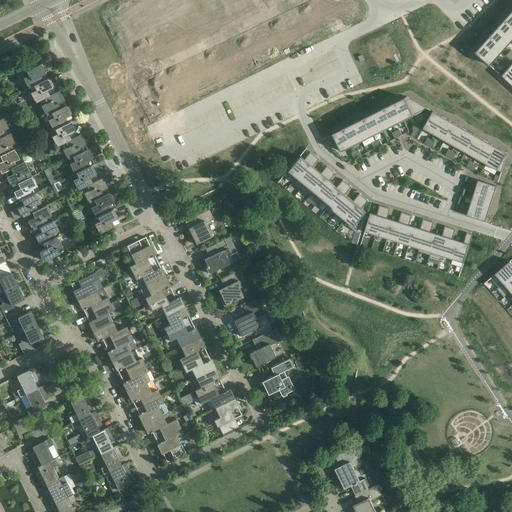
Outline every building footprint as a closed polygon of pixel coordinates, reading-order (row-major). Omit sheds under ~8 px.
[(511,41),(511,26),(504,20),(497,28),(511,41)] [(505,49),(511,41),(497,28),(490,36),(505,49)] [(386,35),(367,45),(380,71),(400,62),(386,35)] [(497,57),(505,49),(490,36),(483,44),(497,57)] [(490,66),(497,57),(483,44),(475,53),(490,66)] [(28,88),(48,78),(41,64),(21,73),(28,88)] [(510,83),(511,80),(511,64),(501,76),(510,83)] [(55,93),(48,78),(28,88),(35,103),(38,101),(55,93)] [(58,91),(55,93),(38,101),(45,115),(65,105),(58,91)] [(407,97),(394,103),(403,121),(414,116),(427,109),(428,108),(407,97)] [(394,103),(384,108),(393,126),(403,121),(394,103)] [(48,121),(53,130),(69,122),(73,121),(65,105),(45,115),(42,117),(44,122),(48,121)] [(384,108),(374,113),(383,131),(393,126),(384,108)] [(433,111),(423,129),(434,135),(444,117),(433,111)] [(374,113),(364,118),(372,136),(383,131),(374,113)] [(444,117),(434,135),(444,141),(454,123),(444,117)] [(364,118),(353,124),(362,141),(372,136),(364,118)] [(0,137),(9,133),(2,119),(0,119),(0,137)] [(60,145),(76,136),(69,122),(53,130),(49,132),(56,146),(60,145)] [(454,123),(444,141),(455,146),(465,129),(454,123)] [(353,124),(343,129),(352,146),(362,141),(353,124)] [(343,129),(333,134),(333,135),(336,141),(341,152),(352,146),(343,129)] [(465,129),(455,146),(465,152),(475,135),(465,129)] [(0,137),(0,155),(14,149),(17,148),(9,133),(0,137)] [(60,145),(67,159),(87,149),(80,135),(76,136),(60,145)] [(336,141),(333,135),(322,140),(324,144),(326,146),(336,141)] [(475,135),(465,152),(476,158),(486,141),(475,135)] [(486,141),(476,158),(486,164),(496,147),(486,141)] [(496,147),(486,164),(501,172),(501,173),(507,153),(496,147)] [(5,172),(21,164),(14,149),(0,155),(0,171),(1,174),(5,172)] [(87,149),(67,159),(74,174),(91,166),(94,164),(87,149)] [(299,156),(285,173),(293,180),(314,156),(310,152),(303,160),(299,156)] [(314,156),(293,180),(294,181),(296,179),(303,185),(301,187),(302,187),(316,170),(312,167),(318,159),(314,156)] [(40,163),(44,170),(49,167),(45,160),(40,163)] [(24,162),(21,164),(5,172),(11,186),(31,177),(24,162)] [(77,190),(81,188),(98,180),(91,166),(74,174),(70,176),(77,190)] [(316,170),(302,187),(310,194),(331,169),(326,166),(320,174),(316,170)] [(331,169),(310,194),(318,201),(333,184),(329,181),(335,173),(331,169)] [(19,201),(35,193),(38,191),(31,177),(11,186),(19,201)] [(81,188),(88,203),(108,193),(101,178),(98,180),(81,188)] [(333,184),(318,201),(327,208),(347,183),(343,180),(337,187),(333,184)] [(474,192),(493,198),(497,186),(478,180),(474,192)] [(347,183),(327,208),(335,215),(349,198),(345,194),(351,187),(347,183)] [(471,204),(489,210),(493,198),(474,192),(471,204)] [(26,216),(42,208),(35,193),(19,201),(15,202),(22,217),(26,216)] [(88,203),(95,218),(112,210),(116,208),(108,193),(88,203)] [(349,198),(335,215),(343,222),(364,197),(360,194),(353,201),(349,198)] [(364,197),(343,222),(355,231),(360,233),(361,233),(368,213),(362,208),(368,201),(364,197)] [(467,215),(486,221),(489,210),(471,204),(467,215)] [(371,213),(365,232),(376,235),(385,207),(380,205),(377,215),(371,213)] [(45,206),(42,208),(26,216),(33,230),(52,220),(45,206)] [(385,207),(376,235),(387,239),(393,220),(387,218),(390,209),(385,207)] [(213,219),(209,209),(184,221),(196,245),(212,237),(205,223),(213,219)] [(95,218),(92,219),(99,234),(119,224),(112,210),(95,218)] [(393,220),(387,239),(398,242),(407,214),(401,212),(398,222),(393,220)] [(407,214),(398,242),(409,246),(415,227),(409,225),(412,216),(407,214)] [(415,227),(409,246),(419,249),(418,251),(419,251),(428,221),(423,219),(420,229),(415,227)] [(52,220),(33,230),(40,244),(56,236),(60,235),(52,220)] [(428,221),(419,251),(430,255),(436,234),(431,232),(434,222),(428,221)] [(436,234),(430,255),(440,258),(450,228),(445,226),(442,235),(436,234)] [(450,228),(440,258),(441,258),(442,256),(452,259),(458,241),(452,239),(455,229),(450,228)] [(458,241),(452,259),(463,263),(472,235),(467,233),(464,242),(458,241)] [(56,236),(40,244),(36,246),(44,261),(58,254),(63,251),(56,236)] [(209,273),(210,273),(233,262),(229,255),(236,251),(229,237),(215,244),(219,252),(204,260),(207,266),(206,267),(207,268),(205,269),(208,274),(209,273)] [(128,266),(131,273),(150,264),(147,259),(150,257),(151,258),(153,257),(152,256),(154,255),(149,245),(142,249),(138,240),(126,246),(135,263),(128,266)] [(510,261),(495,274),(502,283),(501,284),(501,285),(511,275),(511,263),(510,261)] [(141,277),(145,286),(165,277),(160,268),(158,268),(156,269),(153,271),(150,264),(131,273),(135,280),(141,277)] [(245,281),(240,270),(222,279),(226,286),(218,290),(222,300),(221,301),(224,308),(228,305),(232,303),(234,302),(234,301),(243,296),(239,288),(241,287),(239,284),(245,281)] [(70,284),(74,291),(73,291),(78,300),(102,288),(95,272),(70,284)] [(0,294),(17,286),(11,273),(0,278),(0,294)] [(511,275),(501,285),(508,293),(511,290),(511,275)] [(144,298),(147,305),(165,296),(162,290),(166,288),(166,289),(168,288),(168,287),(169,287),(165,277),(145,286),(150,295),(144,298)] [(0,305),(0,307),(4,317),(16,311),(12,304),(24,299),(17,286),(0,294),(0,299),(2,305),(0,305)] [(102,288),(78,300),(83,310),(85,309),(85,310),(87,309),(86,308),(90,306),(93,312),(110,304),(106,297),(107,297),(102,288)] [(160,307),(165,316),(184,306),(179,297),(177,298),(177,297),(175,298),(175,299),(168,302),(165,296),(147,305),(150,311),(160,307)] [(264,296),(259,299),(262,305),(267,303),(264,296)] [(265,314),(257,299),(243,306),(247,314),(233,321),(241,336),(260,327),(256,318),(265,314)] [(110,304),(93,312),(96,318),(92,320),(92,319),(90,320),(90,321),(89,322),(93,331),(111,322),(107,313),(113,310),(110,304)] [(161,317),(166,326),(164,328),(167,334),(184,326),(181,320),(185,318),(185,319),(187,318),(187,317),(188,316),(184,306),(165,316),(161,317)] [(16,311),(4,317),(9,327),(13,325),(17,334),(36,324),(30,311),(19,317),(16,311)] [(93,331),(98,341),(100,340),(100,341),(102,340),(102,339),(109,336),(112,342),(117,339),(129,333),(126,326),(121,329),(120,327),(116,325),(114,327),(111,322),(99,328),(93,331)] [(42,337),(36,324),(17,334),(21,343),(18,344),(23,355),(34,349),(31,343),(42,337)] [(184,326),(167,334),(162,337),(166,343),(170,341),(176,338),(180,347),(199,338),(194,329),(193,329),(192,329),(190,330),(191,330),(187,332),(184,326)] [(281,340),(276,328),(258,337),(262,347),(254,351),(253,350),(252,351),(252,352),(249,354),(256,367),(275,357),(269,345),(281,340)] [(137,349),(129,333),(117,339),(112,342),(115,348),(111,350),(111,349),(109,350),(109,351),(108,352),(112,361),(119,358),(131,352),(134,350),(137,349)] [(199,338),(180,347),(185,356),(179,359),(182,366),(200,357),(197,351),(200,349),(200,350),(202,349),(202,348),(204,348),(199,338)] [(0,356),(4,364),(8,362),(2,350),(0,350),(0,356)] [(112,361),(117,371),(119,370),(119,371),(121,370),(121,369),(124,367),(127,373),(131,371),(133,370),(144,364),(141,358),(139,359),(134,350),(131,352),(119,358),(112,361)] [(200,357),(182,366),(186,372),(192,369),(196,378),(214,369),(210,360),(208,361),(208,360),(206,361),(206,362),(203,363),(200,357)] [(293,366),(289,359),(271,368),(274,376),(263,381),(269,394),(278,390),(281,396),(292,390),(283,371),(293,366)] [(149,382),(144,373),(148,371),(144,364),(133,370),(131,371),(127,373),(130,380),(127,381),(126,380),(124,381),(125,382),(123,383),(128,393),(146,384),(149,382)] [(17,391),(20,397),(25,394),(37,388),(35,383),(39,381),(32,368),(16,376),(22,388),(17,391)] [(190,393),(193,399),(215,389),(212,382),(215,381),(216,382),(218,381),(217,380),(219,379),(214,369),(196,378),(193,380),(197,389),(190,393)] [(146,384),(128,393),(132,402),(134,401),(135,402),(136,401),(136,400),(139,399),(142,404),(160,396),(157,390),(150,393),(146,384)] [(41,386),(25,394),(31,406),(25,409),(29,415),(46,406),(44,401),(48,399),(41,386)] [(215,389),(193,399),(193,400),(196,406),(201,404),(211,399),(215,408),(233,399),(229,390),(227,391),(227,390),(225,391),(218,395),(215,389)] [(72,424),(79,420),(95,412),(91,413),(88,408),(92,406),(86,394),(70,402),(76,414),(69,417),(72,424)] [(138,414),(143,424),(162,415),(157,406),(163,403),(160,396),(142,404),(146,411),(142,413),(142,412),(140,413),(140,414),(138,414)] [(238,427),(231,412),(234,411),(235,411),(237,410),(236,410),(238,409),(233,399),(215,408),(220,417),(213,420),(217,427),(218,426),(222,434),(238,427)] [(97,426),(101,424),(95,412),(91,414),(79,420),(87,438),(91,436),(92,435),(100,432),(97,426)] [(143,424),(148,433),(150,432),(150,433),(152,432),(158,428),(162,434),(179,426),(176,419),(172,421),(168,412),(162,415),(143,424)] [(182,433),(179,426),(162,434),(165,440),(161,442),(161,441),(159,442),(159,443),(157,444),(162,454),(169,450),(173,459),(185,453),(177,435),(182,433)] [(100,432),(92,435),(91,436),(97,447),(75,458),(79,465),(100,454),(113,448),(110,442),(114,440),(108,428),(100,432)] [(456,436),(451,440),(456,448),(461,444),(458,441),(456,436)] [(37,467),(55,458),(53,459),(48,447),(53,445),(50,438),(32,447),(35,452),(31,454),(37,467)] [(104,474),(109,472),(121,466),(119,460),(123,458),(116,446),(113,448),(100,454),(106,465),(101,468),(104,474)] [(351,486),(355,495),(368,488),(364,479),(359,482),(352,467),(359,464),(357,459),(357,458),(352,447),(336,455),(341,466),(335,469),(345,489),(351,486)] [(55,458),(37,467),(40,472),(36,474),(42,487),(58,479),(53,467),(58,465),(55,458)] [(104,474),(110,486),(109,486),(112,493),(130,484),(127,478),(131,476),(125,464),(121,466),(109,472),(104,474)] [(55,503),(73,494),(64,477),(58,479),(42,487),(46,485),(48,490),(44,492),(51,505),(55,503)] [(383,495),(378,484),(368,488),(355,495),(355,496),(358,503),(353,505),(355,511),(376,511),(371,502),(383,495)] [(73,494),(55,503),(57,508),(53,510),(54,511),(74,511),(70,503),(75,500),(73,494)]
